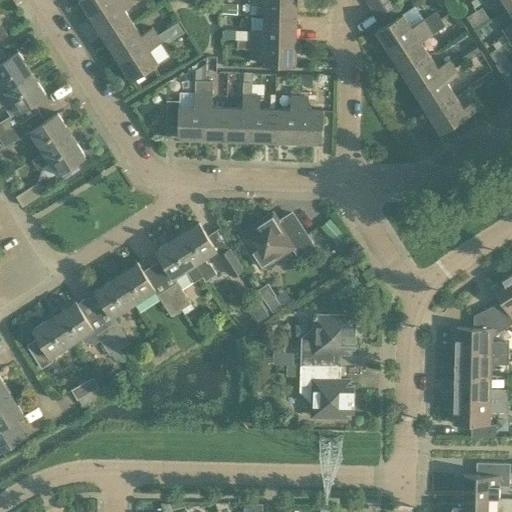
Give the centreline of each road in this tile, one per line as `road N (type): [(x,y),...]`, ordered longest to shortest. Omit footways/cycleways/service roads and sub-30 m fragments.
road 1 (residential): [(405,480),(117,472)]
road 2 (residential): [(196,178),(143,168),(37,0)]
road 3 (residential): [(40,286),(196,178)]
road 4 (residential): [(405,480),(408,329),(417,296)]
road 5 (residential): [(336,0),(349,71),(345,181)]
road 6 (residential): [(511,124),(425,175),(345,181)]
road 7 (residential): [(345,181),(196,178)]
road 8 (residential): [(417,296),(345,181)]
road 9 (residential): [(117,472),(49,480),(0,507)]
